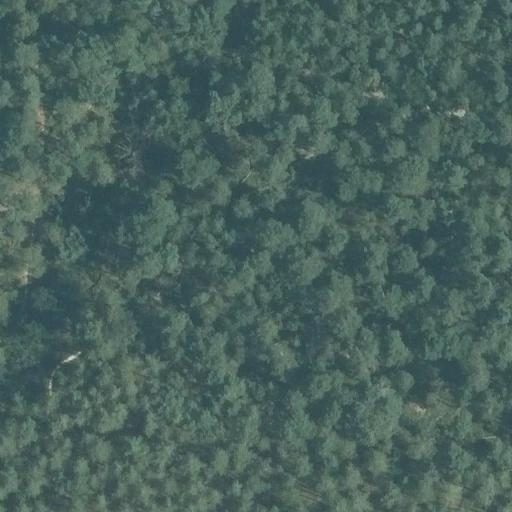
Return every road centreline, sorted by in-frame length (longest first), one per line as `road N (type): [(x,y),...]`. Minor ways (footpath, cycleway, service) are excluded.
road 1 (track): [(511,120),(247,56),(112,0)]
road 2 (track): [(0,356),(27,288),(41,148),(37,0)]
